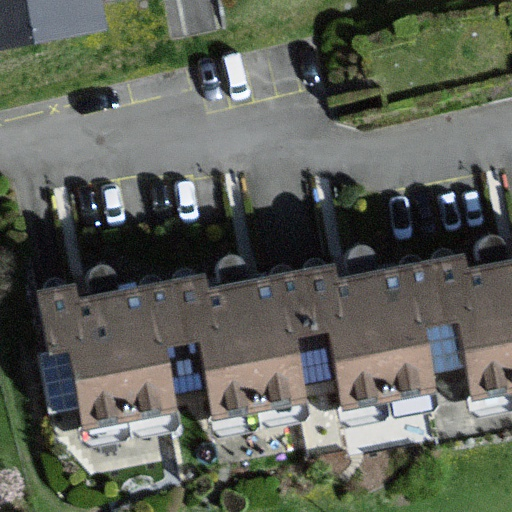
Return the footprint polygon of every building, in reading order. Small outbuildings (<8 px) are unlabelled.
[(0,0),(0,36),(103,16),(99,0),(0,0)] [(511,264),(470,272),(468,258),(417,266),(426,318),(471,311),(488,407),(511,403),(511,264)] [(357,418),(441,404),(426,318),(417,266),(340,280),(337,265),(290,274),(300,330),(340,323),(357,418)] [(209,288),(207,277),(161,285),(170,340),(211,333),(227,426),(314,411),(300,330),(290,274),(209,288)] [(98,438),(185,423),(170,340),(161,285),(81,299),(79,285),(52,290),(62,348),(82,344),(98,438)]
